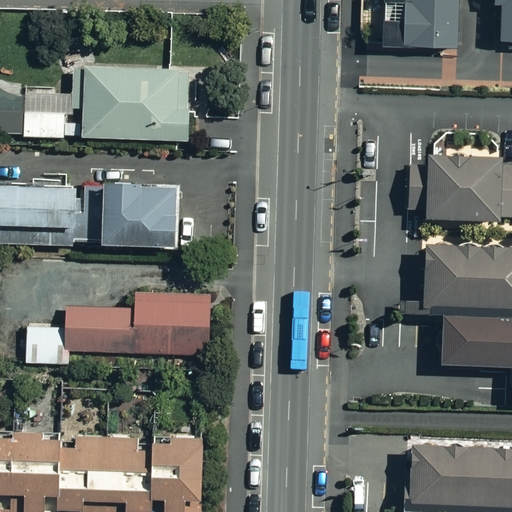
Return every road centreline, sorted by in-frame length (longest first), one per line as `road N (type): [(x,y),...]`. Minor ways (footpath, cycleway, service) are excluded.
road 1 (secondary): [(299,104),(286,511)]
road 2 (residential): [(299,104),(511,111)]
